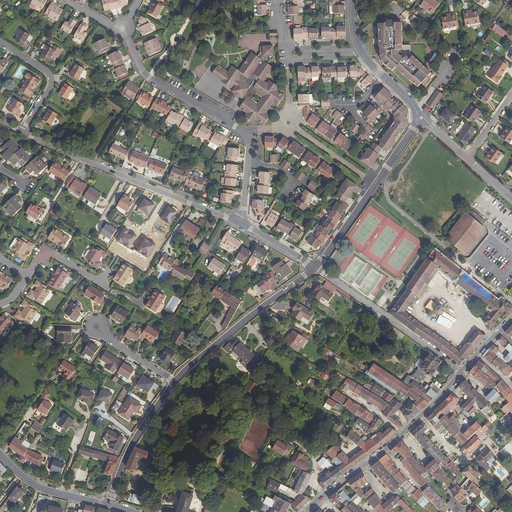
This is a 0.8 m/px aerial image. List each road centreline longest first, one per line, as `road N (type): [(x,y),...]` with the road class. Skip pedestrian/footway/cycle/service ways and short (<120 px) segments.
road 1 (residential): [(242,223),(23,131)]
road 2 (residential): [(122,29),(149,77),(244,132),(247,165)]
road 3 (residential): [(420,117),(314,267)]
road 4 (residential): [(314,267),(173,381)]
road 5 (residential): [(461,372),(314,267)]
road 6 (residential): [(173,381),(130,444),(107,505)]
road 7 (residential): [(274,0),(282,55),(360,52)]
road 8 (residential): [(23,131),(51,78),(0,41)]
road 9 (tertiary): [(107,505),(38,487),(0,453)]
